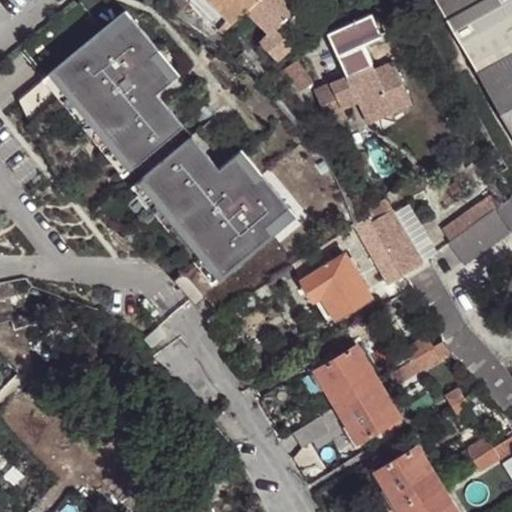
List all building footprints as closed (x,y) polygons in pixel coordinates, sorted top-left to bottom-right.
[(256,0),(190,0),(190,1),(205,15),(208,17),(228,30),(233,23),(247,11),(256,0)] [(295,10),(285,0),(256,0),(247,11),(269,33),(259,44),(278,59),(292,46),(283,36),(287,32),(286,27),(282,24),(295,10)] [(511,0),(436,0),(511,129),(511,0)] [(112,33),(135,15),(129,8),(106,26),(112,33)] [(112,33),(106,26),(57,65),(135,163),(185,124),(158,91),(174,78),(154,52),(161,47),(135,15),(112,33)] [(154,52),(174,78),(181,72),(161,47),(154,52)] [(379,64),(326,99),(347,130),(362,120),(358,113),(372,104),(384,122),(424,96),(399,57),(382,68),(379,64)] [(124,172),(135,163),(57,65),(46,75),(124,172)] [(144,174),(223,271),(272,232),(266,225),(289,206),(263,174),(256,180),(236,154),(220,167),(193,134),(144,174)] [(236,154),(256,180),(263,174),(243,149),(236,154)] [(211,281),(223,271),(144,174),(133,183),(211,281)] [(466,217),(472,225),(484,217),(492,210),(495,208),(500,204),(491,193),(463,215),(466,217)] [(511,226),(511,200),(499,210),(511,226)] [(371,216),(374,222),(393,210),(387,201),(369,212),(371,216)] [(289,206),(266,225),(272,232),(295,213),(289,206)] [(492,210),(484,217),(501,237),(511,230),(495,208),(492,210)] [(405,275),(406,276),(425,262),(416,247),(408,233),(395,209),(393,210),(374,222),(405,275)] [(395,281),(401,277),(405,275),(374,222),(371,216),(366,219),(361,223),(395,281)] [(459,222),(465,231),(472,225),(466,217),(459,222)] [(472,225),(489,247),(501,237),(484,217),(472,225)] [(462,233),(478,255),(489,247),(472,225),(465,231),(462,233)] [(408,233),(416,247),(424,242),(415,229),(408,233)] [(461,234),(450,243),(467,264),(478,255),(462,233),(461,234)] [(334,262),(324,245),(293,263),(303,280),(334,262)] [(346,255),(334,262),(303,280),(315,301),(324,295),(337,318),(371,298),(346,255)] [(415,290),(436,274),(428,259),(425,261),(425,262),(406,276),(415,290)] [(206,295),(187,270),(177,278),(196,303),(206,295)] [(283,293),(273,274),(271,276),(272,280),(224,310),(232,323),(276,297),(283,293)] [(415,291),(423,303),(444,287),(436,274),(415,290),(415,291)] [(398,301),(412,293),(401,277),(395,281),(384,287),(394,304),(398,301)] [(423,303),(430,315),(451,299),(444,287),(423,303)] [(289,303),(283,293),(276,297),(281,307),(289,303)] [(417,303),(412,293),(398,301),(403,310),(417,303)] [(328,323),(337,318),(324,295),(315,301),(328,323)] [(430,315),(437,328),(459,311),(451,299),(430,315)] [(444,339),(446,342),(467,326),(463,319),(459,311),(437,328),(444,339)] [(157,324),(142,336),(145,341),(149,344),(164,332),(157,324)] [(450,349),(455,354),(476,336),(467,326),(446,342),(450,349)] [(57,350),(68,338),(56,327),(46,338),(57,350)] [(408,347),(414,358),(434,347),(427,336),(408,347)] [(455,354),(465,366),(486,348),(476,336),(455,354)] [(338,403),(378,379),(357,345),(317,369),(338,403)] [(434,347),(414,358),(420,368),(440,356),(434,347)] [(465,366),(475,377),(495,359),(486,348),(465,366)] [(475,377),(484,387),(504,370),(495,359),(475,377)] [(484,387),(494,399),(511,381),(511,378),(504,370),(484,387)] [(404,423),(378,379),(338,403),(359,438),(386,423),(391,431),(404,423)] [(511,381),(494,399),(502,410),(511,402),(511,381)] [(458,387),(446,394),(451,403),(463,396),(458,387)] [(451,403),(450,404),(456,415),(469,407),(463,396),(451,403)] [(322,413),(294,430),(300,440),(328,423),(322,413)] [(511,434),(493,446),(499,456),(511,448),(511,434)] [(467,447),(473,458),(493,446),(487,436),(467,447)] [(378,467),(375,469),(391,494),(396,504),(438,479),(416,444),(388,461),(378,467)] [(493,446),(473,458),(479,468),(499,456),(493,446)] [(371,456),(378,467),(388,461),(381,450),(371,456)] [(456,511),(438,479),(396,504),(401,511),(456,511)] [(366,509),(367,511),(383,511),(396,504),(391,494),(366,509)]
